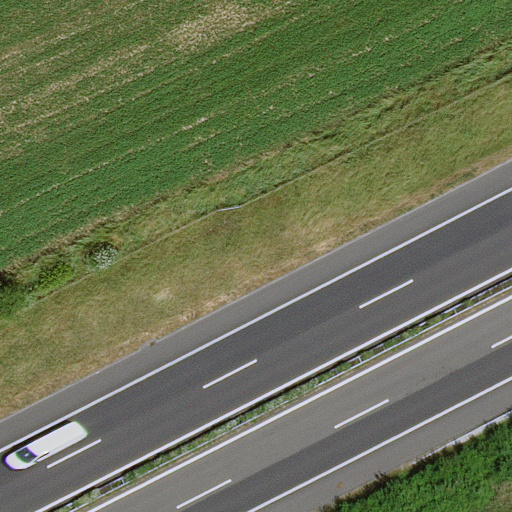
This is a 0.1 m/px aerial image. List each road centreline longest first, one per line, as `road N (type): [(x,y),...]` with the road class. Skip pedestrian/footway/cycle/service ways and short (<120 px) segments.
road 1 (motorway): [(511,227),(0,491)]
road 2 (motorway): [(171,511),(511,335)]
